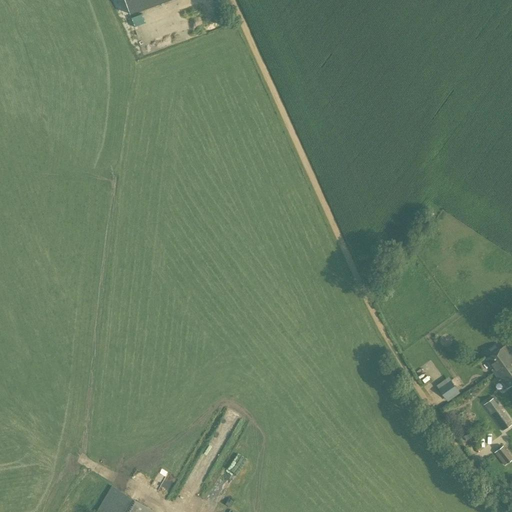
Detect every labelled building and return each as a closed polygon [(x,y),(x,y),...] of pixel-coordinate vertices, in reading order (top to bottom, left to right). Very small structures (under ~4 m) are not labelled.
[(124,0),(129,14),(167,0),(124,0)] [(509,365),(511,362),(511,351),(507,344),(486,359),(493,370),(492,370),(494,372),(507,362),(509,365)] [(507,388),(511,384),(511,362),(509,365),(507,362),(494,372),(499,379),(500,379),(507,388)] [(451,380),(440,389),(448,400),(460,391),(451,380)] [(503,431),(511,424),(511,421),(501,407),(500,408),(493,398),(484,405),(503,431)] [(505,465),(511,459),(511,457),(503,446),(494,453),(505,465)] [(154,511),(111,486),(95,511),(154,511)]
